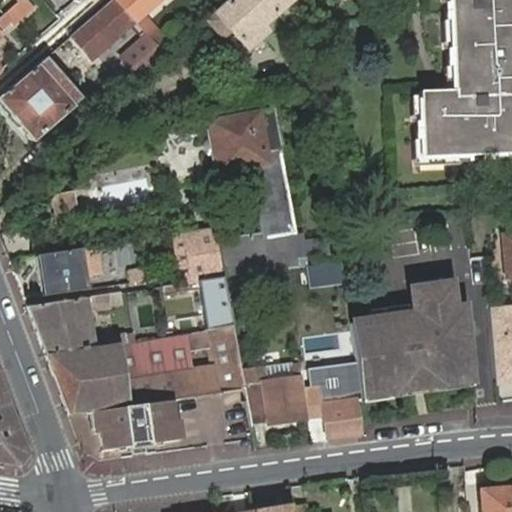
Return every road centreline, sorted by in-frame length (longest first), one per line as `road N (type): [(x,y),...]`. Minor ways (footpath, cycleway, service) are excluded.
road 1 (residential): [(63,495),(511,439)]
road 2 (tertiary): [(0,312),(63,495)]
